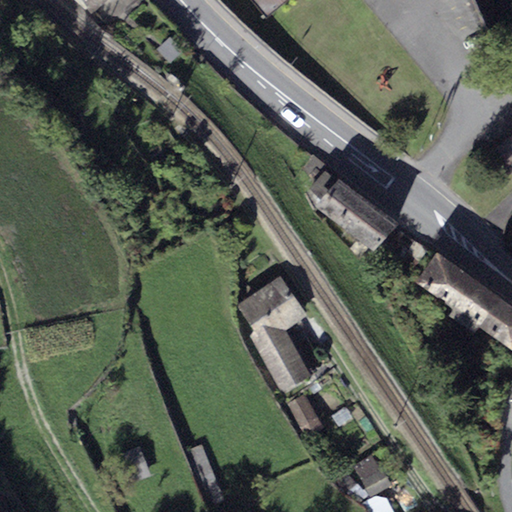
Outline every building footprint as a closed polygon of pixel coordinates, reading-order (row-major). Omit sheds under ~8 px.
[(82,0),(92,15),(110,0),(82,0)] [(253,0),(265,15),(283,0),(253,0)] [(511,138),(491,156),(506,176),(511,171),(511,138)] [(399,224),(340,179),(318,207),(377,252),(399,224)] [(511,348),(511,305),(440,255),(420,283),(460,311),(455,317),(476,332),(480,326),(511,348)] [(252,336),(284,393),(313,376),(288,331),(308,316),(282,276),(238,305),(256,332),(252,336)] [(288,405),(307,437),(324,427),(305,395),(288,405)] [(142,448),(122,455),(132,484),(153,477),(142,448)] [(373,455),(354,466),(372,496),(394,484),(373,455)]
